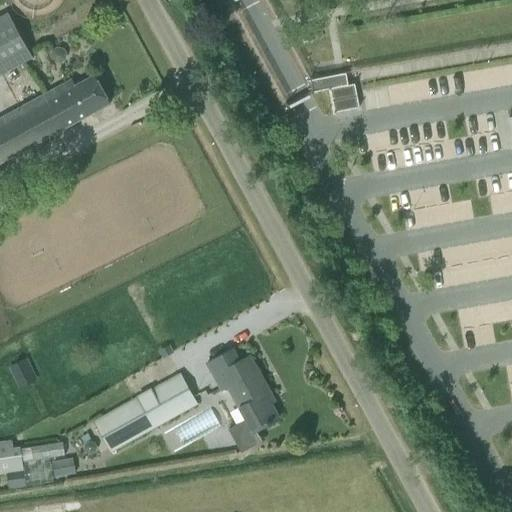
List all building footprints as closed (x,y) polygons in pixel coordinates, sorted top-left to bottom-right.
[(0,77),(33,59),(8,13),(0,17),(0,77)] [(346,74),(311,81),(313,93),(330,90),(335,113),(360,108),(355,85),(348,86),(346,74)] [(0,163),(110,104),(95,76),(75,86),(72,80),(0,119),(0,163)] [(163,359),(174,352),(170,345),(159,351),(163,359)] [(256,432),(279,419),(267,398),(271,395),(250,357),(240,362),(233,350),(207,365),(222,392),(229,388),(246,419),(228,430),(241,453),(261,442),(256,432)] [(96,422),(112,451),(197,404),(181,375),(96,422)] [(176,449),(198,436),(190,423),(168,435),(176,449)] [(0,474),(8,473),(11,473),(24,471),(20,447),(14,448),(12,440),(4,442),(0,442),(0,474)] [(55,478),(68,475),(65,460),(52,463),(55,478)]
